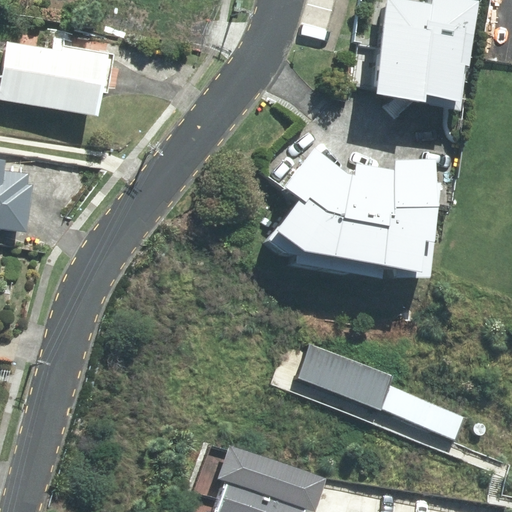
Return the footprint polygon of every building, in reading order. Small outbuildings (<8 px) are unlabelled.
[(458,17),(381,4),(365,99),(442,112),(458,17)] [(92,70),(2,52),(0,61),(0,105),(82,122),(92,70)] [(265,244),(414,276),(425,180),(385,172),(381,187),(339,179),(337,189),(309,183),(265,244)] [(0,178),(0,234),(13,237),(23,182),(0,178)] [(389,373),(308,341),(294,377),(452,440),(463,413),(386,382),(389,373)] [(203,445),(180,511),(303,511),(314,482),(203,445)]
